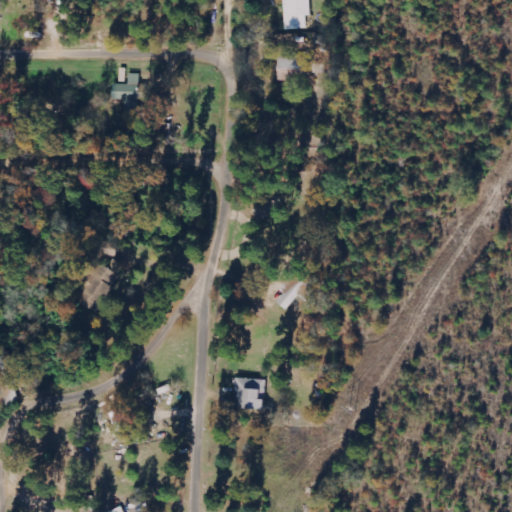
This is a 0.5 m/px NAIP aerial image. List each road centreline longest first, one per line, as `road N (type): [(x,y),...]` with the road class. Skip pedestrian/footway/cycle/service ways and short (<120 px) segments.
road 1 (residential): [(238,167),(238,58),(0,57)]
road 2 (residential): [(11,511),(24,430),(50,410),(135,380),(220,272)]
road 3 (residential): [(207,511),(220,272)]
road 4 (residential): [(0,166),(238,167)]
